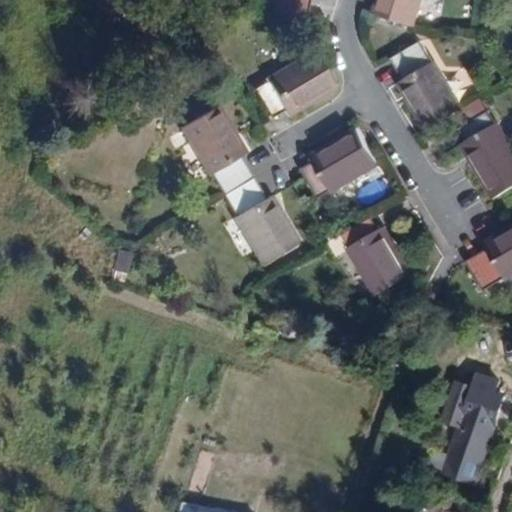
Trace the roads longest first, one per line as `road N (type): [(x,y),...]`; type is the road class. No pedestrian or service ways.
road 1 (residential): [(370,94),(454,231)]
road 2 (unknown): [(454,231),(452,278),(462,305),(511,345)]
